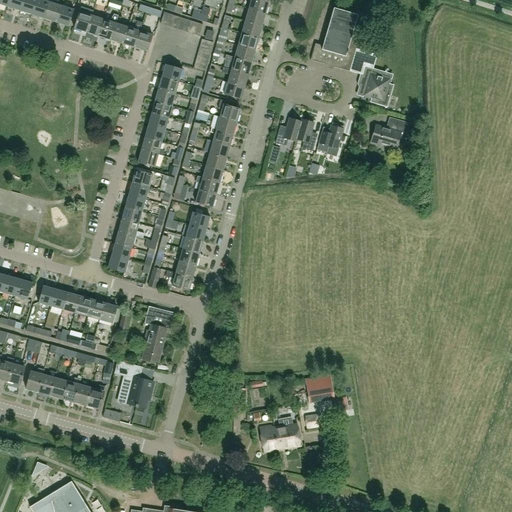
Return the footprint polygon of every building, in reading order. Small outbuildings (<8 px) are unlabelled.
[(9,0),(8,6),(20,10),(23,0),(9,0)] [(23,0),(20,10),(32,14),(36,0),(23,0)] [(44,18),(49,1),(46,0),(36,0),(32,14),(44,18)] [(270,1),(266,0),(251,0),(249,8),(266,14),(270,1)] [(56,22),(61,5),(49,1),(44,18),(56,22)] [(228,2),(225,12),(231,14),(234,3),(228,2)] [(140,4),(138,10),(146,12),(147,7),(140,4)] [(174,12),(176,6),(168,4),(166,9),(174,12)] [(61,5),(56,22),(69,26),(74,9),(61,5)] [(153,15),(155,9),(147,7),(146,12),(153,15)] [(245,21),(262,27),(266,14),(249,8),(245,21)] [(350,71),(356,49),(362,28),(355,26),(358,15),(334,8),(323,45),(316,43),(311,60),(326,64),(325,67),(333,69),(334,67),(350,71)] [(194,9),(191,17),(199,20),(201,11),(194,9)] [(202,10),(201,11),(199,20),(206,22),(208,17),(208,16),(209,13),(202,10)] [(87,32),(92,15),(80,11),(74,28),(87,32)] [(165,25),(169,14),(163,12),(160,23),(165,25)] [(145,13),(143,20),(151,23),(153,16),(145,13)] [(116,23),(118,15),(114,14),(110,21),(104,19),(99,36),(110,39),(116,23)] [(169,14),(165,25),(171,27),(175,16),(169,14)] [(99,36),(104,19),(92,15),(87,32),(99,36)] [(231,17),(225,15),(221,27),(227,29),(229,22),(230,22),(231,17)] [(175,16),(171,27),(177,29),(180,18),(175,16)] [(180,18),(177,29),(182,31),(186,20),(180,18)] [(188,33),(192,21),(186,20),(182,31),(188,33)] [(128,26),(122,43),(134,47),(140,30),(143,22),(137,21),(134,29),(128,26)] [(193,34),(197,23),(192,21),(188,33),(193,34)] [(242,34),(259,39),(262,27),(245,21),(242,34)] [(116,23),(110,39),(122,43),(128,26),(116,23)] [(197,23),(193,34),(199,36),(203,25),(197,23)] [(219,35),(225,37),(227,29),(221,27),(219,35)] [(152,34),(140,30),(134,47),(147,51),(152,34)] [(206,30),(204,39),(211,41),(214,32),(206,30)] [(238,46),(255,51),(259,39),(242,34),(238,46)] [(200,45),(212,48),(213,42),(202,39),(200,45)] [(210,54),(212,48),(200,45),(199,51),(210,54)] [(255,51),(238,46),(234,58),(252,63),(255,51)] [(365,66),(373,69),(377,55),(356,49),(350,71),(362,75),(365,66)] [(208,59),(210,54),(199,51),(197,56),(208,59)] [(212,59),(218,61),(220,54),(214,52),(212,59)] [(226,55),(224,61),(233,64),(231,70),(248,75),(252,63),(234,58),(226,55)] [(207,65),(208,59),(197,56),(195,62),(207,65)] [(205,71),(207,65),(195,62),(194,68),(205,71)] [(162,77),(179,82),(183,69),(166,64),(162,77)] [(390,74),(373,69),(365,66),(362,75),(360,83),(357,84),(359,87),(357,93),(359,96),(363,97),(371,99),(370,102),(387,107),(394,85),(390,84),(391,80),(392,77),(390,74)] [(228,82),(245,88),(248,75),(231,70),(223,67),(221,72),(230,75),(228,82)] [(159,89),(175,94),(176,94),(179,82),(162,77),(159,89)] [(195,86),(194,87),(200,88),(203,80),(197,78),(195,86)] [(245,88),(228,82),(224,95),(241,100),(245,88)] [(155,102),(172,107),(176,94),(175,94),(159,89),(155,102)] [(202,94),(200,100),(198,110),(203,112),(206,101),(208,96),(202,94)] [(241,110),(224,105),(223,105),(224,101),(220,100),(218,108),(222,109),(220,118),(237,122),(241,110)] [(152,114),(169,119),(172,107),(155,102),(152,114)] [(193,113),(195,106),(190,104),(187,111),(193,113)] [(209,113),(203,112),(198,110),(195,118),(207,121),(209,113)] [(169,119),(152,114),(148,126),(165,131),(169,119)] [(237,122),(220,118),(217,129),(216,130),(233,135),(237,122)] [(281,125),(279,130),(275,143),(286,146),(288,140),(296,142),(296,140),(302,122),(290,118),(287,127),(281,125)] [(313,152),(317,138),(318,134),(312,132),(314,123),(302,120),(302,122),(296,140),(304,142),(302,148),(313,152)] [(376,125),(370,143),(380,146),(381,144),(396,149),(399,138),(406,140),(411,123),(398,120),(395,130),(376,125)] [(321,136),(317,150),(335,155),(340,140),(341,135),(343,129),(331,125),(330,129),(329,133),(322,131),(321,136)] [(162,143),(165,131),(148,126),(145,138),(162,143)] [(183,127),(181,135),(187,136),(189,129),(183,127)] [(197,132),(199,129),(193,127),(190,135),(196,137),(196,136),(201,138),(202,134),(197,132)] [(211,128),(210,132),(215,134),(213,142),(230,147),(233,135),(216,130),(217,129),(211,128)] [(185,144),(187,136),(181,135),(179,142),(184,144),(185,144)] [(162,143),(145,138),(142,150),(159,155),(163,156),(164,151),(160,150),(162,143)] [(230,147),(213,142),(210,154),(227,159),(230,147)] [(159,155),(142,150),(138,162),(155,167),(159,155)] [(176,151),(174,159),(180,161),(182,153),(176,151)] [(184,159),(190,161),(192,153),(186,151),(184,159)] [(206,166),(223,170),(227,159),(210,154),(206,166)] [(203,177),(220,182),(223,170),(206,166),(203,177)] [(133,182),(149,187),(153,174),(136,170),(133,182)] [(220,182),(203,177),(203,178),(197,176),(195,182),(201,183),(200,190),(216,195),(220,182)] [(149,187),(133,182),(129,195),(146,200),(149,187)] [(181,192),(183,186),(183,185),(177,183),(175,191),(181,192)] [(167,184),(165,191),(165,192),(171,194),(173,186),(167,184)] [(191,203),(198,206),(199,203),(213,207),(216,195),(200,190),(196,202),(191,201),(191,203)] [(126,207),(142,212),(146,200),(129,195),(126,207)] [(122,219),(139,224),(142,212),(126,207),(122,219)] [(158,216),(164,218),(166,210),(160,208),(158,216)] [(167,219),(173,221),(175,213),(169,211),(167,219)] [(190,224),(206,229),(210,216),(193,212),(190,224)] [(155,224),(162,226),(164,218),(158,216),(155,224)] [(136,236),(143,238),(144,233),(137,231),(139,224),(122,219),(119,231),(135,236),(136,236)] [(186,237),(203,241),(206,229),(190,224),(186,237)] [(132,248),(135,236),(119,231),(116,243),(132,248)] [(157,242),(159,234),(153,232),(151,240),(157,242)] [(168,237),(162,235),(160,242),(166,244),(168,237)] [(183,248),(200,253),(203,241),(186,237),(183,248)] [(144,247),(155,250),(157,242),(151,240),(151,241),(146,239),(144,247)] [(158,251),(164,252),(165,249),(167,250),(168,245),(166,244),(160,242),(158,251)] [(132,248),(116,243),(112,255),(129,260),(132,248)] [(179,261),(196,265),(200,253),(183,248),(179,261)] [(129,260),(112,255),(108,268),(125,273),(129,260)] [(144,265),(150,266),(152,259),(146,257),(144,265)] [(159,268),(161,261),(155,259),(153,267),(159,268)] [(196,265),(179,261),(176,273),(193,278),(196,265)] [(148,274),(150,266),(144,265),(142,272),(148,274)] [(150,279),(158,282),(161,269),(159,268),(153,267),(150,279)] [(193,278),(176,273),(167,270),(166,275),(174,278),(172,285),(190,290),(193,278)] [(15,295),(20,279),(7,276),(3,291),(15,295)] [(20,279),(15,295),(28,298),(32,283),(20,279)] [(52,304),(56,289),(43,285),(39,301),(52,304)] [(64,308),(68,292),(56,289),(52,304),(64,308)] [(75,311),(79,295),(68,292),(64,308),(75,311)] [(79,295),(75,311),(87,314),(92,299),(79,295)] [(92,299),(87,314),(100,318),(104,302),(92,299)] [(112,321),(113,321),(116,322),(118,312),(115,311),(117,306),(104,302),(100,318),(112,321)] [(171,328),(175,312),(149,305),(144,322),(150,324),(149,329),(147,329),(144,343),(146,343),(142,357),(158,361),(167,327),(171,328)] [(123,311),(118,329),(126,331),(130,312),(123,311)] [(1,317),(0,319),(0,323),(6,325),(8,319),(1,317)] [(16,321),(8,319),(6,325),(14,327),(16,321)] [(37,326),(37,327),(36,327),(35,333),(43,335),(45,329),(42,329),(43,327),(37,326)] [(14,341),(15,335),(8,332),(6,338),(14,341)] [(76,338),(68,336),(66,342),(74,344),(76,338)] [(26,350),(32,352),(35,340),(29,339),(26,350)] [(39,354),(42,342),(35,340),(32,352),(39,354)] [(69,356),(71,350),(63,348),(61,354),(69,356)] [(94,363),(95,357),(87,355),(86,360),(94,363)] [(0,359),(0,378),(7,381),(12,363),(13,359),(7,357),(6,362),(0,359)] [(113,363),(107,361),(104,372),(110,374),(113,363)] [(148,395),(150,396),(154,382),(139,378),(142,367),(118,361),(115,373),(125,376),(119,401),(135,405),(135,406),(138,407),(138,406),(145,408),(148,395)] [(12,363),(7,381),(20,384),(25,367),(12,363)] [(38,391),(43,374),(44,370),(38,368),(37,372),(30,370),(25,388),(38,391)] [(50,395),(54,377),(56,372),(50,370),(49,375),(43,374),(38,391),(50,395)] [(330,375),(316,377),(305,379),(309,403),(334,399),(330,375)] [(62,398),(67,381),(54,377),(50,395),(62,398)] [(67,381),(62,398),(74,402),(79,384),(80,379),(74,377),(73,382),(67,381)] [(248,382),(250,388),(262,386),(261,379),(248,382)] [(86,405),(91,387),(79,384),(74,402),(86,405)] [(91,387),(86,405),(99,409),(104,391),(103,391),(104,386),(99,385),(98,389),(91,387)] [(246,389),(235,388),(233,412),(245,413),(246,389)] [(258,406),(266,406),(265,389),(248,390),(248,401),(258,401),(258,406)] [(347,410),(346,397),(333,399),(333,401),(332,403),(334,412),(335,413),(345,412),(345,411),(347,410)] [(307,428),(319,426),(317,415),(305,416),(307,428)] [(274,428),(278,449),(299,445),(296,424),(274,428)] [(278,449),(274,428),(271,428),(271,425),(260,427),(264,451),(278,449)] [(90,511),(71,481),(30,507),(32,511),(90,511)]
